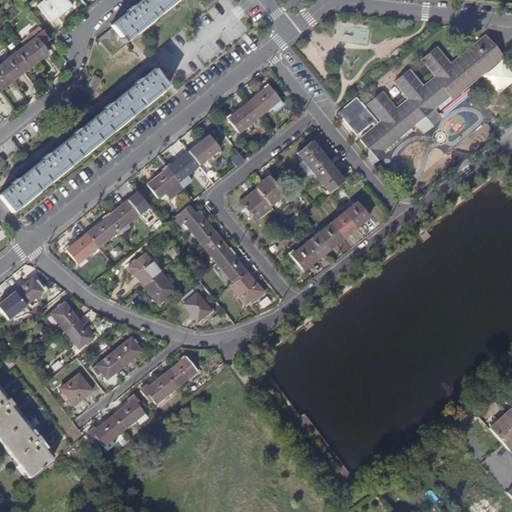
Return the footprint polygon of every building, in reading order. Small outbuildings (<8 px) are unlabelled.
[(63,10),(65,12),(72,6),(67,0),(43,0),(37,5),(49,20),(63,10)] [(97,39),(111,56),(126,44),(124,42),(175,0),(142,0),(133,7),(130,3),(128,5),(125,8),(128,12),(111,25),(113,27),(97,39)] [(215,0),(206,0),(201,4),(207,12),(218,3),(215,0)] [(9,22),(17,14),(12,9),(4,17),(9,22)] [(51,23),(65,12),(63,10),(49,20),(51,23)] [(33,59),(35,62),(48,53),(35,37),(23,47),(33,59)] [(377,160),(499,58),(482,37),(472,45),(450,64),(436,47),(421,60),(435,76),(422,87),(408,69),(394,81),(408,99),(395,109),(381,92),(367,104),(381,121),(360,139),(377,160)] [(21,69),(23,71),(29,67),(35,62),(33,59),(23,47),(11,56),(21,69)] [(0,64),(0,65),(12,80),(23,71),(21,69),(11,56),(0,64)] [(0,89),(12,80),(0,65),(0,89)] [(0,193),(0,197),(12,212),(167,86),(154,69),(0,193)] [(93,73),(86,86),(95,90),(102,78),(93,73)] [(248,102),(259,116),(271,106),(279,99),(268,86),(258,94),(248,102)] [(283,104),(279,99),(271,106),(275,110),(283,104)] [(259,116),(248,102),(228,119),(239,132),(259,116)] [(187,152),(198,165),(219,148),(208,135),(187,152)] [(307,166),(322,154),(311,141),(296,153),(307,166)] [(167,168),(178,182),(198,165),(187,152),(167,168)] [(318,179),(333,167),(323,155),(322,154),(307,166),(318,179)] [(333,167),(318,179),(323,185),(329,193),(344,181),(333,167)] [(178,182),(167,168),(147,185),(158,198),(178,182)] [(256,189),(271,207),(285,196),(268,175),(261,182),(262,184),(256,189)] [(271,207),(256,189),(240,201),(255,220),(271,207)] [(107,217),(118,231),(138,214),(127,200),(107,217)] [(343,212),(355,228),(369,217),(356,202),(350,207),(343,212)] [(200,243),(214,232),(197,211),(194,214),(187,206),(173,217),(180,226),(184,223),(200,243)] [(330,223),(342,238),(353,230),(355,228),(343,212),(330,223)] [(86,234),(98,247),(118,231),(107,217),(86,234)] [(342,238),(330,223),(317,233),(329,249),(342,238)] [(214,232),(200,243),(216,263),(230,252),(214,232)] [(304,244),(316,259),(329,249),(317,233),(304,244)] [(98,247),(86,234),(66,250),(77,264),(98,247)] [(316,259),(304,244),(290,255),(303,270),(316,259)] [(230,252),(216,263),(233,283),(246,273),(230,252)] [(142,286),(159,272),(144,254),(127,267),(142,286)] [(159,272),(142,286),(157,304),(174,290),(159,272)] [(233,283),(229,286),(246,307),(263,293),(246,273),(233,283)] [(14,292),(25,305),(42,291),(44,289),(36,280),(34,282),(31,278),(14,292)] [(25,305),(14,292),(0,303),(0,309),(8,319),(25,305)] [(201,323),(215,312),(198,292),(184,303),(201,323)] [(64,331),(78,320),(68,308),(64,303),(51,313),(64,331)] [(59,335),(64,331),(51,313),(45,318),(59,335)] [(78,320),(64,331),(78,348),(91,337),(78,320)] [(113,351),(123,365),(141,351),(130,338),(113,351)] [(123,365),(113,351),(91,368),(97,375),(101,372),(106,379),(123,365)] [(165,374),(176,388),(196,371),(185,357),(165,374)] [(69,401),(73,405),(91,390),(78,373),(59,388),(62,392),(60,393),(67,402),(69,401)] [(176,388),(165,374),(144,390),(155,404),(176,388)] [(0,441),(29,477),(51,459),(0,393),(0,441)] [(112,416),(123,430),(136,420),(144,413),(133,399),(112,416)] [(485,424),(505,447),(511,439),(511,409),(508,404),(485,424)] [(148,418),(144,413),(136,420),(139,424),(148,418)] [(123,430),(112,416),(91,432),(103,446),(111,440),(123,430)] [(115,444),(111,440),(103,446),(106,451),(115,444)] [(464,511),(500,511),(485,494),(464,511)]
